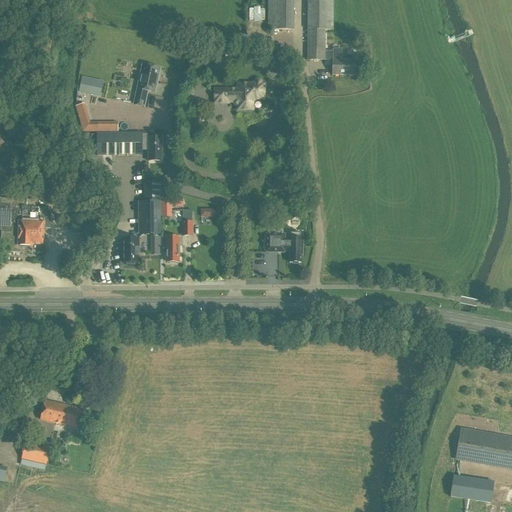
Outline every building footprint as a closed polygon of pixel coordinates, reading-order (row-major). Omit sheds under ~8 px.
[(267,0),(267,31),(292,31),(292,0),(267,0)] [(325,48),(325,31),(333,31),(333,0),(307,0),(307,48),(307,61),(325,61),(325,60),(332,60),(332,76),(355,76),(355,73),(356,73),(356,60),(341,60),(341,49),(332,49),(332,51),(325,51),(325,48)] [(245,18),(257,18),(257,3),(245,3),(245,18)] [(231,48),(216,46),(215,55),(218,60),(224,61),(229,58),(231,48)] [(288,80),(294,69),(292,67),(293,65),(287,62),(284,66),(281,64),(276,73),(288,80)] [(147,91),(155,93),(160,69),(142,65),(134,104),(144,107),(147,91)] [(102,82),(82,77),(79,92),(99,97),(102,82)] [(259,80),(256,81),(255,82),(254,85),(238,84),(238,90),(215,90),(215,104),(229,104),(229,103),(235,103),(238,106),(238,111),(254,111),(254,103),(256,100),(265,100),(265,85),(263,85),(262,82),(261,81),(259,80)] [(110,92),(109,98),(121,101),(122,95),(110,92)] [(81,125),(90,123),(84,104),(75,107),(81,125)] [(246,136),(261,135),(261,126),(246,127),(246,136)] [(142,155),(142,146),(142,134),(142,133),(95,134),(95,135),(89,135),(89,145),(94,145),(94,156),(142,155)] [(148,161),(161,161),(161,137),(148,137),(148,134),(142,134),(142,146),(148,146),(148,161)] [(269,180),(269,189),(282,189),(282,180),(269,180)] [(145,202),(140,202),(140,222),(145,222),(145,234),(161,234),(161,212),(161,201),(161,181),(145,181),(145,202)] [(0,226),(2,227),(1,252),(18,252),(18,246),(33,247),(33,244),(43,245),(44,228),(50,229),(51,219),(34,219),(35,200),(0,198),(0,226)] [(183,199),(162,199),(162,214),(164,214),(169,210),(169,207),(183,207),(183,199)] [(182,222),(181,236),(193,237),(193,222),(182,222)] [(285,238),(285,234),(282,234),(282,225),(268,225),(268,234),(266,234),(266,251),(289,251),(289,263),(301,263),(301,255),(302,255),(303,238),(300,238),(300,233),(291,233),(291,238),(285,238)] [(177,246),(177,238),(167,238),(167,263),(178,263),(178,246),(177,246)] [(134,262),(138,262),(138,239),(123,239),(123,262),(126,262),(126,265),(134,265),(134,262)] [(44,402),(40,421),(79,430),(83,411),(44,402)] [(19,434),(23,416),(10,413),(6,431),(19,434)] [(511,439),(461,430),(456,459),(511,468),(511,439)] [(21,460),(46,465),(51,446),(25,440),(21,460)]
